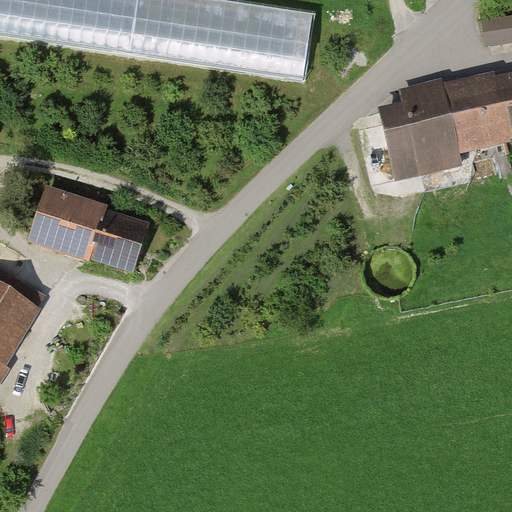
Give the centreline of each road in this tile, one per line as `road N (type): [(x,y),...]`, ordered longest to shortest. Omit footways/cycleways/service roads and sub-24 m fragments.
road 1 (unclassified): [(31,511),(168,291),(215,236),(468,0)]
road 2 (track): [(215,236),(152,198),(0,164)]
